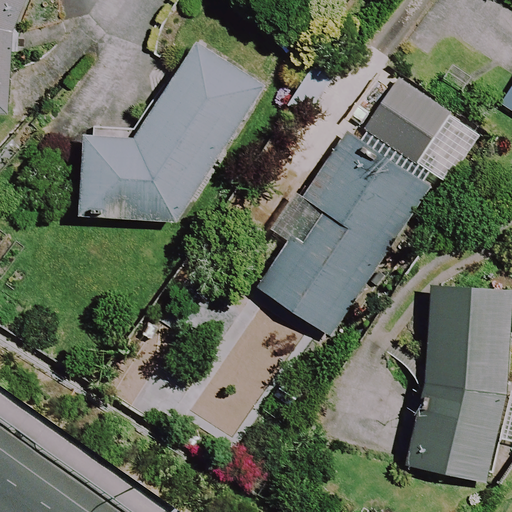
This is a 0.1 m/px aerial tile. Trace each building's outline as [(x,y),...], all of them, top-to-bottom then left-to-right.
[(0,0),(0,126),(8,30),(26,0),(0,0)] [(178,228),(265,88),(192,42),(179,63),(166,85),(173,89),(138,144),(85,137),(74,215),(178,228)] [(345,87),(318,67),(289,107),(317,127),(345,87)] [(446,117),(394,82),(359,133),(411,168),(446,117)] [(511,91),(501,108),(511,115),(511,91)] [(422,193),(341,141),(302,201),(292,195),(267,234),(286,247),(256,294),(328,341),(422,193)] [(507,296),(423,291),(415,390),(397,472),(483,487),(501,399),(507,296)]
